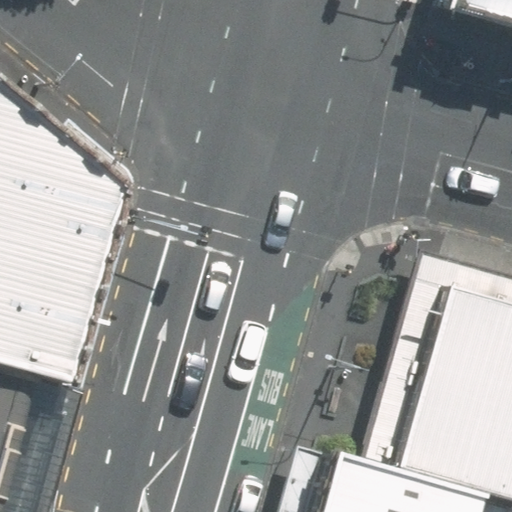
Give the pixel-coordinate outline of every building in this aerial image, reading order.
[(511,0),(448,0),(447,4),(511,22),(511,0)] [(0,369),(39,380),(98,177),(0,107),(0,369)] [(511,302),(414,274),(362,453),(495,497),(504,458),(511,460),(511,302)] [(0,511),(2,511),(39,380),(0,369),(0,511)] [(317,441),(299,511),(491,511),(495,497),(362,453),(340,447),(317,441)]
